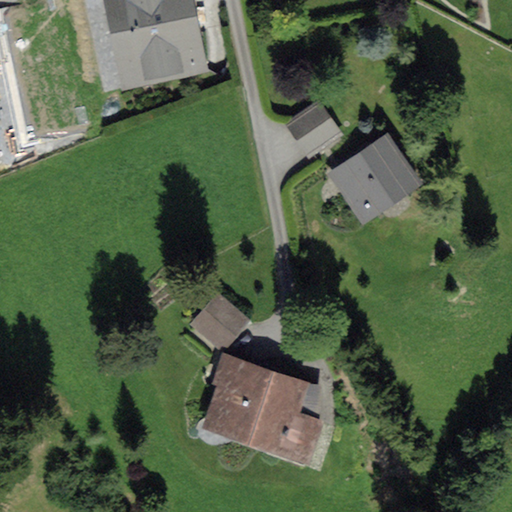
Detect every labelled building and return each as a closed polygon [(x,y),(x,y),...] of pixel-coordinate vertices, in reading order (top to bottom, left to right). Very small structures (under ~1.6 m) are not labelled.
[(196,62),(182,0),(114,0),(130,76),(196,62)] [(511,99),(470,111),(488,181),(511,174),(511,99)] [(317,103),(289,122),(311,153),(338,134),(317,103)] [(388,138),(335,175),(363,216),(384,202),(381,198),(396,187),(399,191),(417,179),(388,138)] [(125,160),(155,236),(199,219),(208,241),(244,227),(231,196),(205,206),(179,139),(125,160)] [(92,255),(38,276),(68,353),(122,332),(92,255)] [(195,323),(221,345),(244,318),(219,297),(195,323)] [(299,385),(231,362),(228,371),(220,369),(217,379),(225,381),(213,417),(272,438),(268,451),(304,463),(318,422),(316,421),(319,387),(299,385)]
